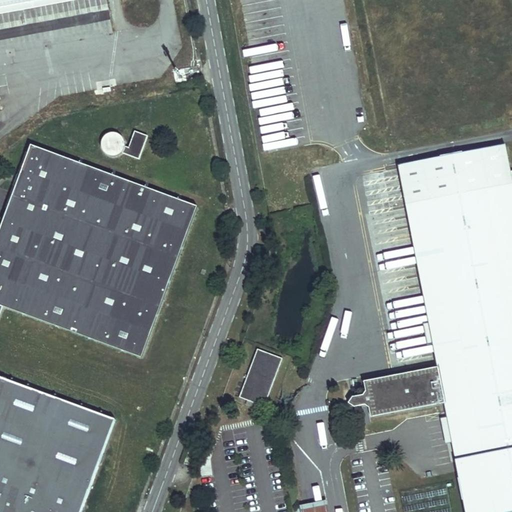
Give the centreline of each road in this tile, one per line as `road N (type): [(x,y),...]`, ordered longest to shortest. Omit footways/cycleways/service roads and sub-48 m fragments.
road 1 (unclassified): [(153,511),(248,235),(206,0)]
road 2 (unknown): [(369,163),(331,108),(307,0)]
